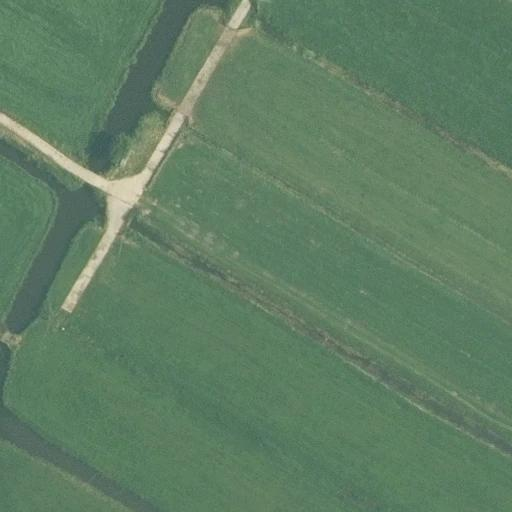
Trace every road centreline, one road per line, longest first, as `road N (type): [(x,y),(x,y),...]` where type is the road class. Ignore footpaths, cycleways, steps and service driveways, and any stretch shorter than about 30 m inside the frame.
road 1 (track): [(245,0),(69,308)]
road 2 (track): [(126,201),(0,125)]
